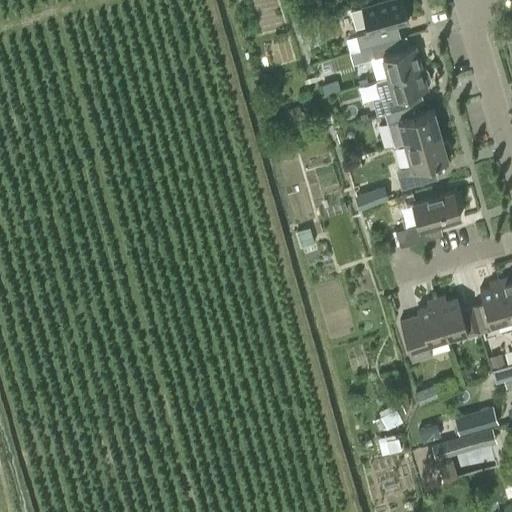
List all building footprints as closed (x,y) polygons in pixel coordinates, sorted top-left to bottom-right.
[(382,0),(362,6),(362,7),(350,10),(347,13),(348,15),(352,17),(355,28),(367,24),(369,31),(356,35),(359,48),(371,45),(392,39),(388,26),(407,20),(401,0),(382,0)] [(396,38),(392,39),(371,45),(374,56),(368,58),(374,80),(377,79),(421,66),(415,45),(399,49),(396,38)] [(421,66),(377,79),(374,80),(378,96),(370,98),(375,114),(384,112),(408,105),(415,103),(412,91),(427,87),(426,83),(428,83),(430,80),(427,69),(424,67),(422,68),(421,66)] [(404,141),(440,131),(433,109),(411,115),(408,105),(384,112),(387,122),(398,119),(404,141)] [(299,106),(288,109),(290,119),(302,117),(299,106)] [(442,140),(440,131),(404,141),(411,165),(396,169),(401,187),(429,179),(425,164),(447,157),(446,155),(451,152),(448,141),(442,140)] [(354,156),(364,153),(362,144),(351,147),(354,156)] [(379,187),(365,191),(368,202),(383,198),(379,187)] [(424,227),(460,217),(453,190),(412,202),(418,224),(396,231),(400,245),(427,238),(424,227)] [(301,245),(314,241),(309,226),(297,229),(301,245)] [(498,279),(509,317),(511,326),(511,277),(507,279),(506,276),(498,279)] [(495,321),(509,317),(498,279),(489,281),(491,286),(479,289),(483,301),(472,304),(480,332),(498,327),(495,321)] [(480,332),(472,304),(460,307),(457,296),(446,299),(444,295),(435,297),(446,335),(460,331),(462,337),(480,332)] [(417,307),(419,314),(400,319),(412,360),(432,354),(427,341),(446,335),(435,297),(426,300),(428,304),(417,307)] [(502,353),(489,356),(492,369),(505,365),(502,353)] [(511,362),(505,365),(492,369),(496,381),(511,375),(511,362)] [(425,387),(415,390),(420,404),(430,400),(425,387)] [(386,428),(403,420),(395,403),(378,411),(386,428)] [(492,405),(454,416),(458,432),(497,422),(492,405)] [(421,442),(442,436),(437,421),(417,427),(421,442)] [(476,447),(472,431),(431,443),(436,459),(476,447)] [(395,437),(386,439),(389,451),(401,448),(398,436),(395,437)]
